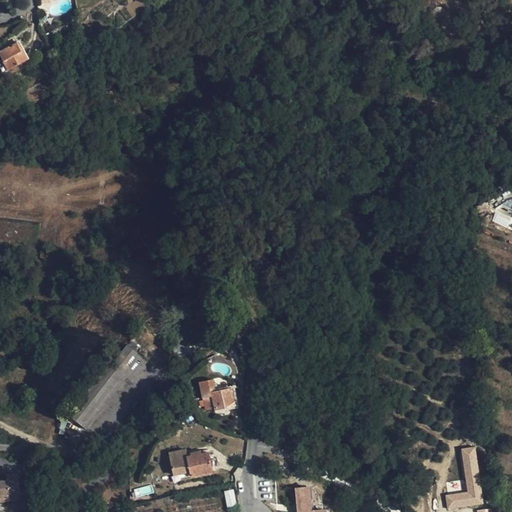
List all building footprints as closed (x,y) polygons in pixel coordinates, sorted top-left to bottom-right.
[(0,53),(3,60),(9,70),(29,59),(19,42),(0,52),(0,53)] [(0,66),(4,73),(9,70),(3,60),(0,61),(0,66)] [(0,220),(0,258),(35,263),(38,226),(0,220)] [(113,365),(108,362),(67,414),(86,428),(126,378),(131,381),(147,361),(129,346),(113,365)] [(235,405),(232,389),(215,391),(212,378),(200,381),(206,409),(209,409),(210,410),(215,409),(235,405)] [(447,509),(483,505),(476,445),(460,447),(466,492),(445,494),(447,509)] [(191,456),(188,457),(192,477),(212,472),(208,453),(201,454),(200,450),(191,452),(191,456)] [(0,481),(0,500),(21,498),(17,473),(7,475),(8,481),(0,481)] [(297,487),(300,511),(325,511),(325,508),(311,509),(309,485),(297,487)]
